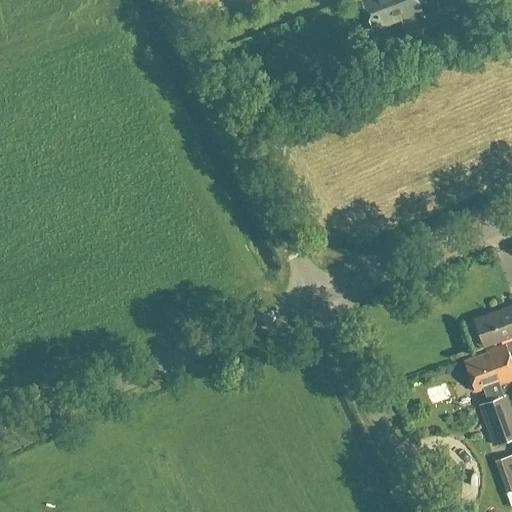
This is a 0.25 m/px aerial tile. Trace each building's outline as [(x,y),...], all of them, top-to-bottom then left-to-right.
[(451,7),(423,18),(416,0),(360,0),(373,31),(401,20),(410,44),(457,25),(451,7)] [(511,306),(473,320),(483,347),(511,336),(511,306)] [(498,386),(499,386),(511,380),(511,365),(504,344),(484,351),(485,353),(498,386)] [(498,386),(485,353),(465,361),(476,390),(484,387),(490,402),(479,406),(493,446),(511,439),(511,422),(503,397),(499,386),(498,386)] [(511,457),(511,455),(498,460),(510,491),(511,490),(511,457)]
